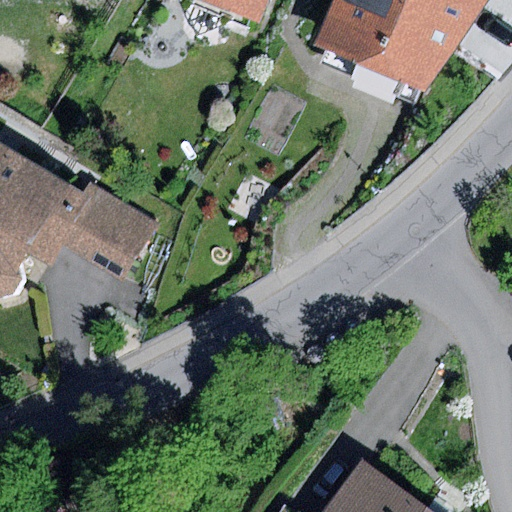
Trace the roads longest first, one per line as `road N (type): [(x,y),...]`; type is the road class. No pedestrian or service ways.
road 1 (residential): [(0,443),(133,386),(404,235)]
road 2 (residential): [(404,235),(444,276),(481,338),(510,511)]
road 3 (residential): [(404,235),(511,121)]
